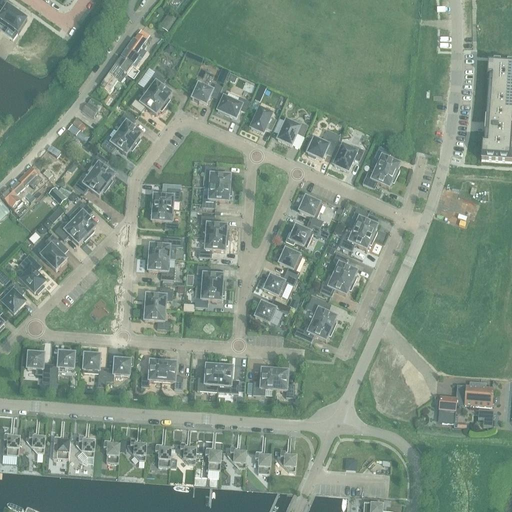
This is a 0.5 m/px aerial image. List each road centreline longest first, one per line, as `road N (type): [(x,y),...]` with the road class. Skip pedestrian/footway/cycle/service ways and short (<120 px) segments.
road 1 (unclassified): [(334,432),(0,404)]
road 2 (residential): [(0,187),(51,138),(151,0)]
road 3 (unclassified): [(421,229),(447,140),(453,0)]
road 4 (unclassified): [(334,432),(421,229)]
road 5 (residential): [(254,155),(177,122),(132,180),(129,225)]
road 6 (residential): [(341,352),(401,220)]
road 7 (residential): [(30,324),(129,225)]
road 8 (unclassified): [(412,511),(410,455),(393,440),(334,432)]
road 9 (residential): [(244,278),(254,155)]
